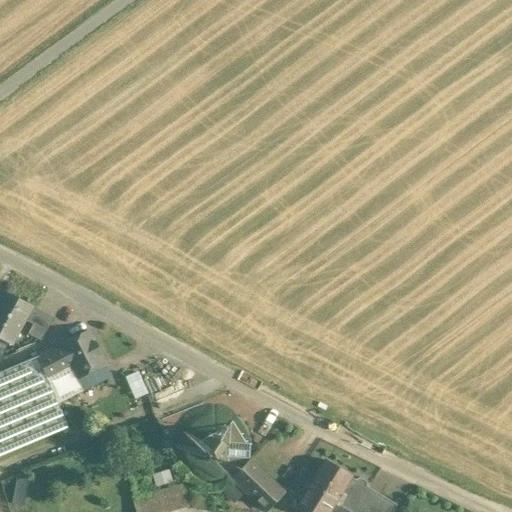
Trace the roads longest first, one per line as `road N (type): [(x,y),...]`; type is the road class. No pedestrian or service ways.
road 1 (residential): [(491,511),(0,258)]
road 2 (track): [(0,93),(124,0)]
